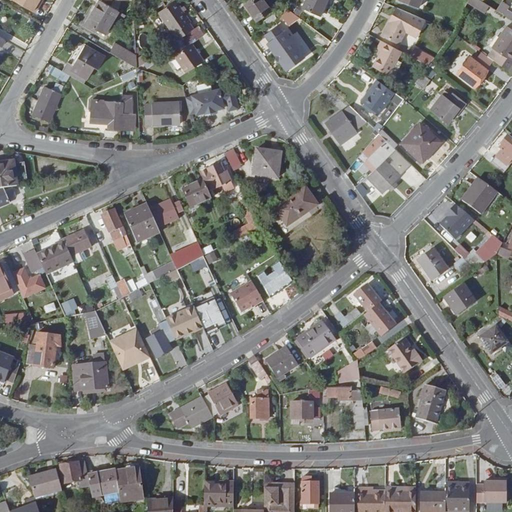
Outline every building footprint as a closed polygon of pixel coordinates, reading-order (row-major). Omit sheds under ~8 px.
[(39,2),(41,3),(42,0),(8,0),(10,0),(32,14),(39,2)] [(120,11),(101,0),(100,0),(87,23),(106,34),(120,11)] [(182,38),(197,27),(193,21),(194,20),(179,0),(176,0),(160,12),(180,39),(182,38)] [(252,0),(246,5),(257,21),(271,10),(264,0),(252,0)] [(327,0),(306,0),(303,8),(321,16),(327,0)] [(421,0),(400,0),(400,1),(419,8),(421,0)] [(493,8),(480,0),(468,0),(468,1),(475,4),(469,18),(477,21),(483,9),(490,13),(493,8)] [(39,2),(32,14),(34,15),(41,3),(39,2)] [(503,2),(497,10),(511,19),(511,11),(508,9),(510,6),(503,2)] [(422,18),(397,7),(383,36),(398,43),(406,29),(416,33),(422,18)] [(265,21),(268,25),(286,13),(283,8),(265,21)] [(289,69),(306,58),(287,30),(284,32),(279,25),(265,36),(270,42),(289,69)] [(197,27),(182,38),(187,45),(179,51),(173,55),(186,74),(204,61),(192,44),(205,35),(199,26),(197,27)] [(511,29),(507,27),(488,56),(511,73),(511,61),(511,60),(511,29)] [(187,45),(182,38),(180,39),(175,43),(179,51),(187,45)] [(400,50),(382,40),(378,49),(382,51),(374,67),(395,78),(403,62),(398,60),(402,51),(400,50)] [(289,69),(270,42),(268,44),(287,71),(289,69)] [(400,50),(402,51),(429,66),(434,59),(403,43),(400,50)] [(68,62),(63,71),(70,75),(82,82),(85,83),(95,66),(98,67),(105,56),(87,45),(75,66),(68,62)] [(111,53),(138,67),(137,58),(116,46),(111,53)] [(159,53),(145,63),(148,67),(162,57),(159,53)] [(479,55),(475,60),(488,70),(492,65),(479,55)] [(488,70),(475,60),(471,57),(458,74),(475,87),(488,70)] [(63,71),(57,67),(53,74),(66,82),(70,75),(63,71)] [(123,75),(130,72),(128,67),(121,70),(123,75)] [(138,68),(130,72),(123,75),(121,76),(124,81),(138,75),(138,68)] [(432,72),(428,68),(416,83),(424,89),(430,80),(428,78),(432,72)] [(100,77),(85,84),(94,89),(103,84),(100,77)] [(399,95),(380,82),(378,80),(374,85),(376,87),(364,104),(378,113),(390,97),(395,101),(399,95)] [(60,95),(44,87),(31,115),(47,123),(60,95)] [(229,110),(239,109),(234,90),(221,93),(220,88),(192,94),(196,114),(205,112),(206,114),(216,112),(215,110),(224,108),(223,102),(227,101),(229,110)] [(427,107),(431,110),(443,95),(439,92),(427,107)] [(468,103),(453,92),(448,98),(443,94),(443,95),(431,110),(449,124),(454,117),(456,118),(468,103)] [(104,101),(93,100),(92,122),(109,123),(109,127),(135,129),(135,115),(123,114),(123,103),(104,102),(104,101)] [(180,102),(145,103),(146,124),(154,124),(154,125),(181,124),(180,102)] [(364,104),(361,107),(375,117),(378,113),(364,104)] [(368,121),(352,106),(326,124),(339,142),(368,121)] [(442,142),(421,123),(402,143),(424,163),(442,142)] [(368,158),(377,168),(397,149),(395,147),(387,140),(383,136),(379,132),(364,150),(370,156),(368,158)] [(386,132),(383,136),(387,140),(395,147),(398,144),(386,132)] [(511,159),(511,138),(508,136),(501,145),(504,146),(491,162),(504,172),(509,167),(508,166),(511,159)] [(282,152),(257,149),(253,174),(278,178),(282,152)] [(412,165),(397,149),(377,168),(374,171),(373,171),(368,177),(384,193),(412,165)] [(233,150),(226,154),(234,169),(241,165),(233,150)] [(377,168),(368,158),(364,162),(373,171),(374,171),(377,168)] [(0,188),(4,187),(12,186),(19,185),(18,183),(15,163),(15,161),(0,162),(0,188)] [(15,163),(18,183),(29,181),(26,161),(15,163)] [(204,180),(209,192),(223,186),(226,192),(235,188),(227,171),(225,172),(221,164),(201,173),(204,180)] [(498,192),(479,178),(462,201),(482,214),(498,192)] [(209,192),(204,180),(190,185),(191,186),(183,190),(191,208),(212,198),(209,192)] [(19,185),(12,186),(16,202),(26,199),(22,185),(19,185)] [(0,207),(11,203),(4,187),(0,188),(0,207)] [(306,187),(275,209),(287,226),(318,205),(306,187)] [(242,206),(248,204),(246,202),(243,195),(242,191),(236,194),(242,206)] [(171,199),(150,209),(158,228),(179,218),(171,199)] [(150,209),(147,204),(126,214),(138,242),(160,233),(158,228),(150,209)] [(451,210),(453,212),(450,216),(442,223),(457,239),(476,220),(457,205),(451,210)] [(125,232),(115,209),(102,215),(112,238),(125,232)] [(248,225),(230,232),(233,238),(257,229),(251,213),(244,215),(248,225)] [(64,240),(71,256),(92,246),(85,230),(64,240)] [(470,243),(477,239),(473,232),(466,236),(470,243)] [(249,235),(230,243),(234,250),(234,251),(252,242),(249,235)] [(37,254),(43,268),(46,274),(74,262),(71,256),(64,240),(56,244),(57,245),(37,254)] [(234,250),(230,243),(220,248),(223,255),(234,250)] [(501,247),(502,246),(496,243),(492,250),(497,254),(498,254),(501,247)] [(177,270),(204,256),(204,255),(201,250),(199,244),(177,254),(180,259),(173,262),(177,270)] [(201,250),(204,255),(214,250),(211,245),(201,250)] [(511,251),(501,247),(498,254),(508,259),(511,251)] [(448,269),(435,249),(419,261),(432,280),(448,269)] [(37,254),(35,250),(24,255),(32,273),(43,268),(37,254)] [(476,268),(482,264),(486,261),(474,250),(465,259),(470,265),(475,269),(476,268)] [(216,252),(206,255),(208,263),(217,261),(216,252)] [(217,283),(204,256),(177,270),(181,277),(184,284),(190,281),(188,275),(200,270),(208,287),(217,283)] [(141,268),(146,278),(148,284),(152,283),(170,273),(177,270),(173,262),(166,265),(165,263),(159,265),(161,268),(148,274),(144,267),(141,268)] [(482,264),(476,268),(481,275),(486,271),(482,264)] [(1,265),(0,265),(0,301),(15,294),(1,265)] [(261,269),(264,275),(271,270),(267,265),(261,269)] [(24,267),(12,272),(24,298),(46,289),(40,275),(30,279),(24,267)] [(181,277),(177,270),(170,273),(174,280),(181,277)] [(261,284),(267,291),(284,279),(279,271),(261,284)] [(106,278),(111,288),(117,285),(112,275),(106,278)] [(140,281),(142,287),(148,284),(146,278),(140,281)] [(119,287),(121,292),(129,289),(125,280),(117,284),(119,287)] [(231,293),(242,311),(263,298),(251,280),(231,293)] [(369,312),(380,303),(382,301),(368,284),(355,296),(369,312)] [(476,301),(465,285),(445,298),(457,315),(476,301)] [(123,297),(121,292),(119,287),(114,289),(119,300),(119,299),(123,297)] [(123,297),(119,299),(123,307),(142,296),(139,289),(123,297)] [(74,298),(60,304),(64,315),(78,309),(74,298)] [(160,324),(167,321),(157,300),(150,303),(160,324)] [(207,300),(194,306),(195,308),(204,328),(207,335),(216,331),(215,328),(227,323),(217,301),(209,305),(207,300)] [(380,303),(369,312),(365,316),(382,337),(397,324),(380,303)] [(204,328),(195,308),(167,321),(170,328),(175,339),(194,331),(194,332),(204,328)] [(356,308),(342,320),(345,326),(360,313),(356,308)] [(511,313),(499,308),(500,316),(511,321),(511,313)] [(6,315),(7,323),(25,321),(24,316),(27,316),(27,313),(6,315)] [(94,315),(88,316),(90,326),(90,327),(91,334),(99,333),(97,325),(94,315)] [(160,324),(159,324),(163,331),(170,328),(167,321),(160,324)] [(322,321),(298,338),(311,357),(335,340),(322,321)] [(508,342),(497,326),(481,337),(492,353),(508,342)] [(150,357),(136,327),(109,340),(123,370),(150,357)] [(172,349),(163,331),(147,340),(157,358),(172,349)] [(61,336),(38,333),(33,345),(37,345),(35,365),(35,366),(54,368),(57,346),(61,347),(61,336)] [(405,338),(388,350),(405,373),(422,361),(414,349),(411,351),(409,347),(411,346),(405,338)] [(356,353),(360,359),(377,348),(372,342),(356,353)] [(35,365),(37,345),(33,345),(29,344),(27,365),(35,365)] [(287,347),(266,360),(278,378),(299,365),(287,347)] [(14,384),(20,367),(13,364),(11,365),(0,361),(0,380),(5,382),(6,381),(14,384)] [(268,375),(258,361),(252,365),(261,379),(268,375)] [(341,383),(360,381),(358,361),(343,370),(340,376),(341,383)] [(107,363),(73,366),(76,391),(109,388),(107,363)] [(360,381),(361,391),(369,390),(368,382),(360,381)] [(209,395),(203,398),(213,416),(219,413),(221,416),(239,405),(227,383),(209,394),(209,395)] [(447,391),(426,385),(416,418),(437,424),(447,391)] [(401,392),(382,387),(380,394),(381,394),(381,397),(390,400),(391,396),(399,398),(401,392)] [(362,400),(362,391),(352,391),(351,388),(328,388),(328,397),(339,398),(339,400),(362,400)] [(269,390),(258,390),(258,399),(252,399),(251,418),(269,418),(269,390)] [(213,416),(203,398),(203,397),(171,414),(178,429),(189,423),(192,428),(213,416)] [(314,403),(291,403),(291,419),(321,418),(321,407),(314,407),(314,403)] [(400,408),(370,411),(373,432),(402,428),(400,408)] [(365,427),(364,412),(356,413),(357,428),(365,427)] [(89,476),(86,462),(80,463),(79,463),(61,466),(65,485),(89,480),(89,476)] [(139,468),(117,471),(120,493),(121,503),(143,500),(139,468)] [(93,498),(120,493),(117,471),(117,470),(89,476),(89,480),(93,498)] [(63,491),(57,471),(29,479),(35,498),(35,499),(63,491)] [(310,480),(303,480),(303,505),(319,504),(319,484),(310,484),(310,480)] [(484,486),(477,486),(477,504),(507,504),(507,480),(498,480),(498,482),(484,483),(484,486)] [(205,483),(204,507),(235,507),(235,484),(226,484),(226,486),(215,486),(216,483),(205,483)] [(287,485),(279,485),(264,484),(264,489),(279,489),(279,487),(287,487),(287,502),(295,502),(295,485),(287,485)] [(279,489),(264,489),(264,511),(294,511),(295,502),(287,502),(287,487),(279,487),(279,489)] [(446,495),(446,511),(471,511),(471,487),(456,487),(446,487),(446,495)] [(385,511),(385,495),(372,495),(363,495),(363,490),(355,490),(355,495),(355,511),(385,511)] [(415,511),(416,493),(409,493),(393,493),(386,493),(385,495),(385,511),(415,511)] [(445,511),(446,511),(446,495),(422,494),(422,511),(445,511)] [(355,511),(355,495),(331,495),(331,511),(355,511)] [(39,511),(35,499),(35,498),(25,502),(26,507),(14,511),(39,511)] [(148,511),(173,511),(174,502),(174,500),(148,502),(148,511)] [(182,511),(182,502),(174,502),(173,511),(182,511)] [(10,511),(7,503),(0,505),(0,511),(10,511)]
